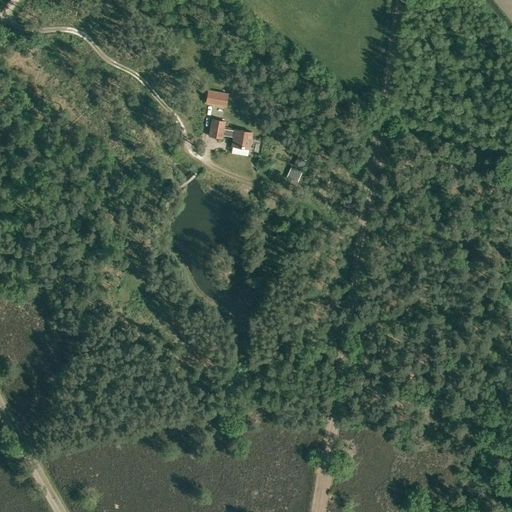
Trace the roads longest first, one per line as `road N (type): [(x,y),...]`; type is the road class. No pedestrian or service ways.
road 1 (track): [(318,511),(401,0)]
road 2 (track): [(0,43),(77,33),(170,109),(199,155),(253,182)]
road 3 (track): [(62,511),(0,403)]
